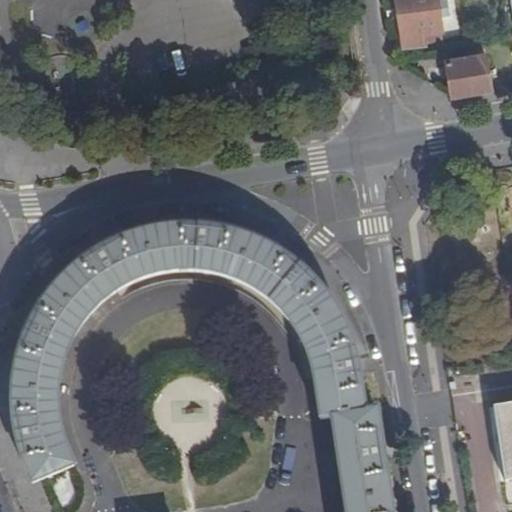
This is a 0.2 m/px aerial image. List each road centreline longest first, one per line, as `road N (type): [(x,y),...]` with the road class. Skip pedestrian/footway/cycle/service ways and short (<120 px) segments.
road 1 (residential): [(211,185),(318,238),(393,327)]
road 2 (residential): [(393,327),(421,511)]
road 3 (residential): [(393,327),(371,153)]
road 4 (residential): [(371,153),(211,185)]
road 5 (residential): [(363,0),(376,89),(371,153)]
road 6 (residential): [(0,267),(79,214),(128,193)]
road 7 (residential): [(511,128),(371,153)]
road 8 (residential): [(128,193),(0,204)]
